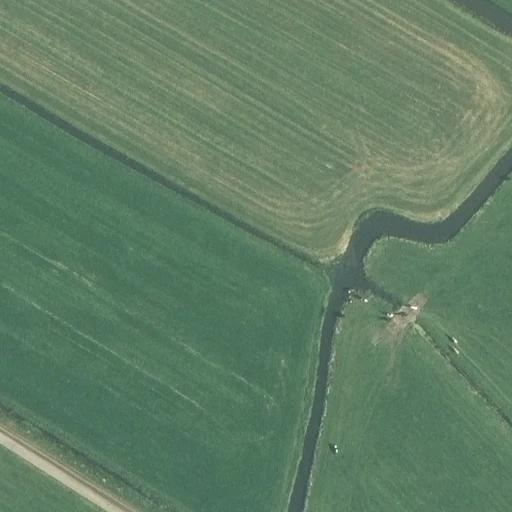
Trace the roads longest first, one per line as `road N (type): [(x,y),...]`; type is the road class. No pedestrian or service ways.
road 1 (track): [(340,511),(388,331),(511,212)]
road 2 (track): [(511,75),(368,0)]
road 3 (track): [(120,511),(0,435)]
